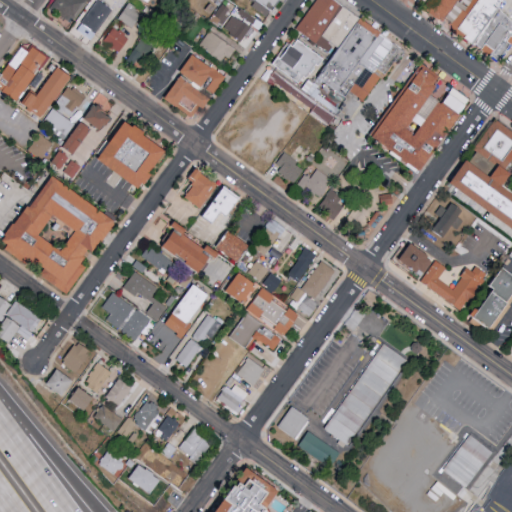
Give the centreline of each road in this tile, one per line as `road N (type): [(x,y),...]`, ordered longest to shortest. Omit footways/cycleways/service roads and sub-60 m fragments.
road 1 (secondary): [(511,380),(22,18)]
road 2 (residential): [(190,511),(511,71)]
road 3 (residential): [(33,364),(298,0)]
road 4 (residential): [(337,511),(0,267)]
road 5 (residential): [(511,105),(368,0)]
road 6 (motorway): [(93,511),(0,401)]
